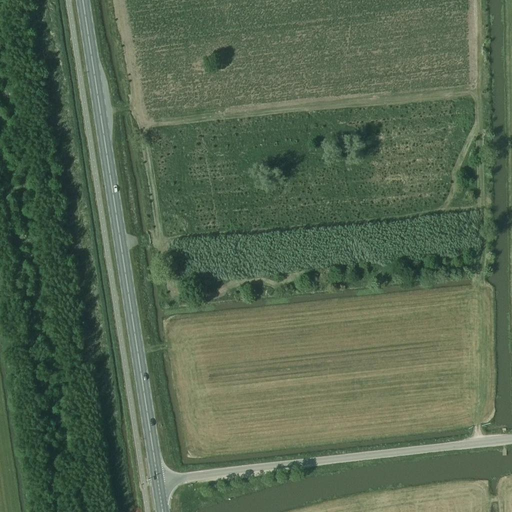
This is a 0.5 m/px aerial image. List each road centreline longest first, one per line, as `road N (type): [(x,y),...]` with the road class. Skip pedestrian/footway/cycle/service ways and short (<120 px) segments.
road 1 (primary): [(156,478),(81,0)]
road 2 (track): [(481,210),(119,242)]
road 3 (unclassified): [(156,478),(511,441)]
road 4 (track): [(480,273),(477,0)]
